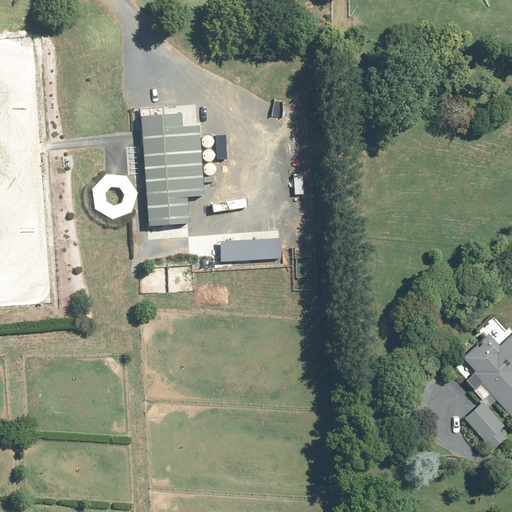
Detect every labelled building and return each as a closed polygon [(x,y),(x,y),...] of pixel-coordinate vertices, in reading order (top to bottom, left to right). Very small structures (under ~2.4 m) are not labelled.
[(0,306),(51,302),(32,40),(0,42),(0,306)] [(182,128),(181,114),(139,117),(148,237),(169,235),(169,225),(188,224),(186,197),(203,196),(197,127),(182,128)] [(215,147),(214,135),(201,136),(201,148),(202,162),(203,178),(217,177),(216,161),(215,147)] [(126,176),(105,174),(90,189),(94,210),(111,220),(130,215),(139,194),(126,176)] [(511,335),(495,352),(483,340),(456,367),(468,379),(465,382),(483,399),(489,393),(511,417),(511,335)] [(502,427),(483,403),(457,425),(468,438),(476,432),(492,451),(506,439),(498,430),(502,427)]
